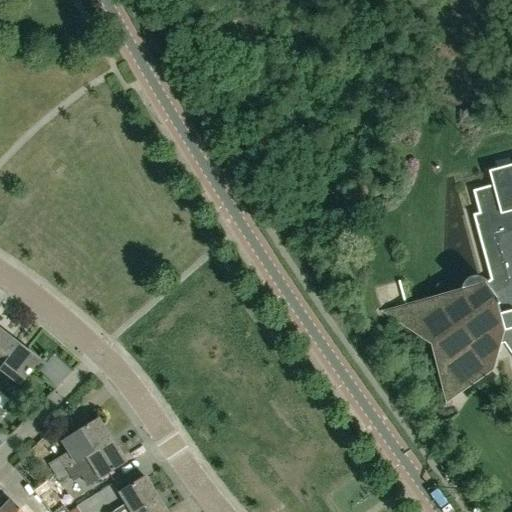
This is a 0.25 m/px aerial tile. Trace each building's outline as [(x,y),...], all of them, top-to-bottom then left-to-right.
[(411,304),(408,323),(436,341),(445,374),(472,381),(485,373),(490,346),(503,343),(511,356),(511,166),(490,173),(493,185),(471,191),(478,214),(471,215),(482,254),(485,253),(493,281),(487,286),(486,284),(484,281),(478,277),(472,278),(469,279),(463,283),(461,287),(460,291),(411,304)] [(0,368),(18,345),(0,331),(0,368)] [(18,345),(0,368),(0,392),(7,397),(10,397),(19,386),(38,361),(18,345)] [(60,442),(66,454),(48,466),(55,477),(75,464),(85,457),(112,440),(98,419),(71,435),(60,442)] [(112,440),(85,457),(99,479),(125,462),(112,440)] [(82,476),(75,464),(55,477),(58,482),(68,476),(72,481),(82,476)] [(137,511),(158,499),(145,476),(119,493),(125,504),(112,511),(137,511)] [(44,500),(56,493),(49,482),(37,489),(44,500)] [(166,511),(158,499),(137,511),(166,511)] [(19,511),(10,503),(1,511),(19,511)]
